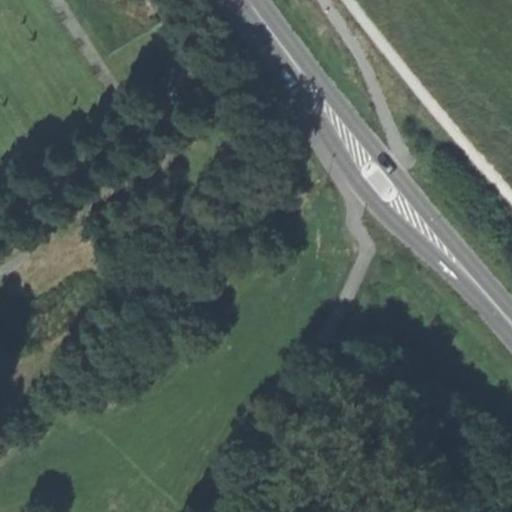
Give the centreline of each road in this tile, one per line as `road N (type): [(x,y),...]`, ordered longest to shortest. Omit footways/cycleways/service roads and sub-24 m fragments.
road 1 (primary): [(511,304),(389,180),(258,0)]
road 2 (track): [(511,185),(360,0)]
